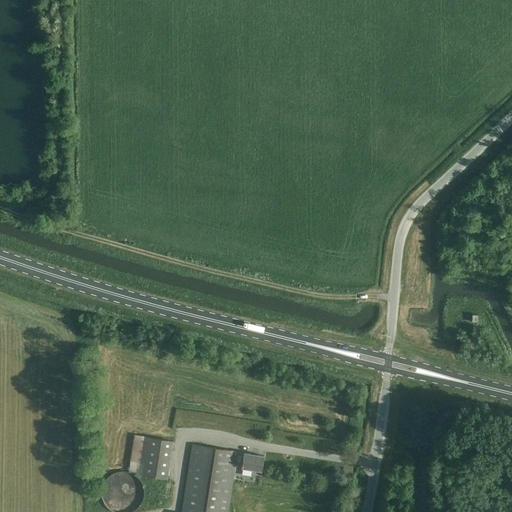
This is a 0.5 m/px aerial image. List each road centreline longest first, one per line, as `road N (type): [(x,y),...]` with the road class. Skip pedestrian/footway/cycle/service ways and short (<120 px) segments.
road 1 (track): [(394,296),(315,295),(0,208)]
road 2 (primary): [(336,350),(0,254)]
road 3 (unclassified): [(389,357),(408,215),(511,115)]
road 4 (track): [(374,462),(184,435),(173,511)]
road 5 (unclassified): [(367,511),(388,369)]
